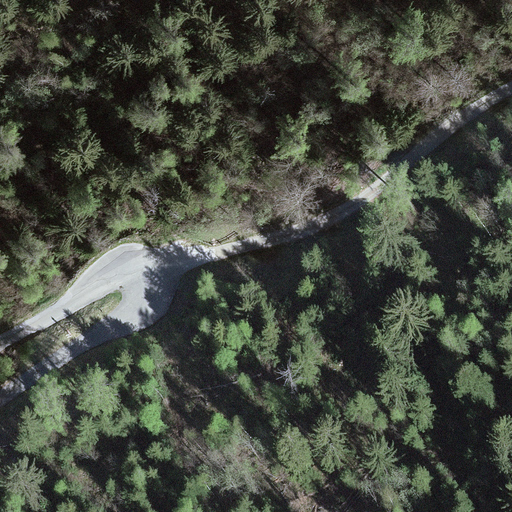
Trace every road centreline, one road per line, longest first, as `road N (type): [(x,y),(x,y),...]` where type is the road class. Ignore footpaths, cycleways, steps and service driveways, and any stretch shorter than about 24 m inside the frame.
road 1 (track): [(141,273),(287,235),(359,203),(468,113),(511,89)]
road 2 (unclassified): [(0,396),(120,321),(145,292),(141,273),(115,268),(0,342)]
